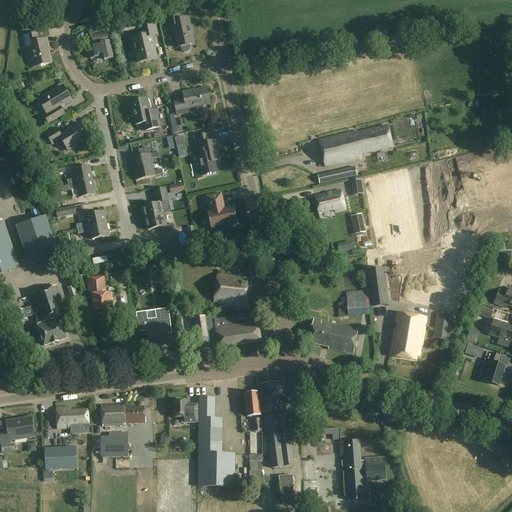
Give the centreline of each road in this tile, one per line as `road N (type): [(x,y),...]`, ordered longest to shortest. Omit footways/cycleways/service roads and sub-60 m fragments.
road 1 (unclassified): [(289,361),(224,64)]
road 2 (tertiary): [(0,401),(289,361)]
road 3 (tertiary): [(511,426),(289,361)]
road 4 (residential): [(130,244),(97,89)]
road 5 (residential): [(97,89),(224,64)]
